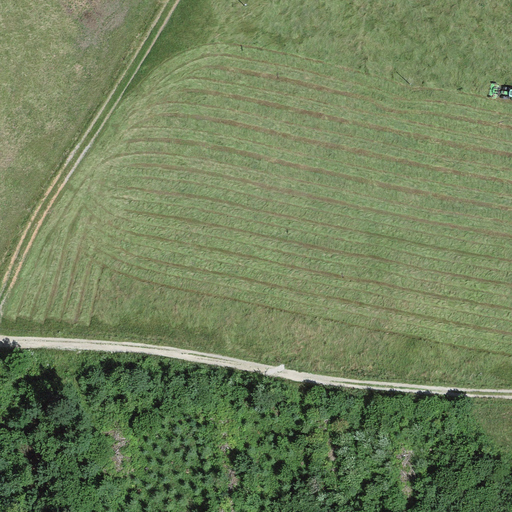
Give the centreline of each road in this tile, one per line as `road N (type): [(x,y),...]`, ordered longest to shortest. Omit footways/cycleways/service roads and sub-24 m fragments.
road 1 (track): [(0,340),(511,390)]
road 2 (track): [(177,0),(0,307)]
